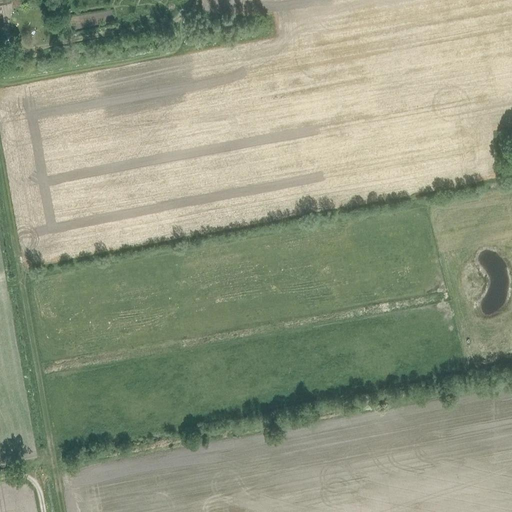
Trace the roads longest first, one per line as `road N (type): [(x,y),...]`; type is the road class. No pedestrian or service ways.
road 1 (track): [(24,472),(511,378)]
road 2 (track): [(0,84),(237,37),(234,20),(186,8)]
road 3 (track): [(0,57),(168,23),(186,8)]
